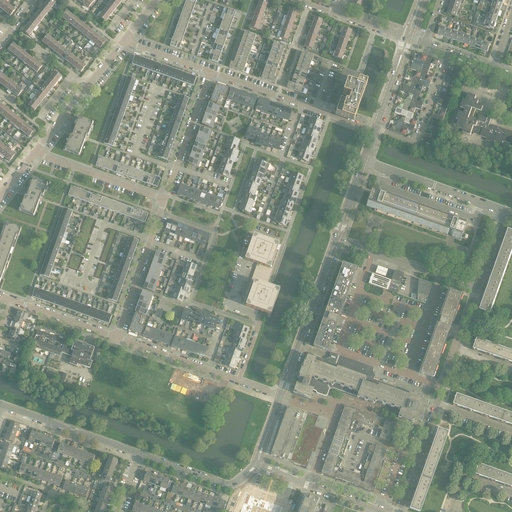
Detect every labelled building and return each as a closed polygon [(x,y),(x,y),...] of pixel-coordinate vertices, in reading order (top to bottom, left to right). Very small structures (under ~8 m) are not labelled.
[(91,0),(87,0),(84,4),(89,8),(94,2),(91,0)] [(194,9),(195,4),(186,1),(185,6),(194,9)] [(6,2),(1,9),(6,12),(11,6),(6,2)] [(46,2),(42,7),(49,12),(52,7),(46,2)] [(117,7),(111,2),(107,7),(113,12),(117,7)] [(502,5),(494,2),(492,8),(500,11),(502,5)] [(460,6),(450,3),(449,8),(461,12),(461,11),(459,10),(460,6)] [(258,4),(256,10),(264,13),(266,7),(258,4)] [(11,6),(6,12),(10,16),(16,10),(11,6)] [(192,14),(194,9),(185,6),(183,11),(192,14)] [(42,7),(38,12),(45,17),(49,12),(42,7)] [(113,12),(107,7),(103,12),(110,17),(113,12)] [(500,11),(492,8),(489,7),(487,13),(490,14),(498,17),(500,11)] [(460,14),(461,12),(449,8),(447,13),(456,17),(457,13),(460,14)] [(236,12),(227,9),(225,14),(234,18),(236,12)] [(290,9),(288,15),(296,18),(298,11),(290,9)] [(256,10),(254,16),(262,19),(264,13),(256,10)] [(62,17),(67,21),(72,15),(67,11),(62,17)] [(190,19),(192,14),(183,11),(181,16),(190,19)] [(38,12),(35,17),(41,22),(45,17),(38,12)] [(110,17),(103,12),(99,17),(106,22),(110,17)] [(232,23),(234,18),(225,14),(223,19),(232,23)] [(498,17),(490,14),(487,20),(496,23),(498,17)] [(77,19),(72,15),(67,21),(71,25),(77,19)] [(296,18),(288,15),(286,20),(294,23),(296,18)] [(188,24),(190,19),(181,16),(179,21),(188,24)] [(254,16),(252,22),(260,24),(262,19),(254,16)] [(35,17),(31,21),(37,26),(41,22),(35,17)] [(315,17),(313,23),(320,26),(323,20),(315,17)] [(81,22),(77,19),(71,25),(76,29),(81,22)] [(230,28),(232,23),(223,19),(221,24),(230,28)] [(294,23),(286,20),(284,26),(292,29),(294,23)] [(496,23),(487,20),(485,27),(494,30),(496,23)] [(31,21),(27,26),(33,31),(37,26),(31,21)] [(186,29),(188,24),(179,21),(177,26),(186,29)] [(86,26),(81,22),(76,29),(81,33),(86,26)] [(258,30),(260,24),(252,22),(250,27),(258,30)] [(313,23),(311,29),(318,32),(320,26),(313,23)] [(229,33),(230,28),(221,24),(219,30),(229,33)] [(23,31),(29,36),(33,31),(27,26),(23,31)] [(91,30),(86,26),(81,33),(86,36),(91,30)] [(185,34),(186,29),(177,26),(176,31),(185,34)] [(292,29),(284,26),(282,32),(290,35),(292,29)] [(438,35),(445,37),(448,29),(441,26),(438,35)] [(344,28),(342,34),(350,37),(352,31),(344,28)] [(311,29),(309,35),(316,38),(318,32),(311,29)] [(454,31),(448,29),(445,37),(451,39),(454,31)] [(96,34),(91,30),(86,36),(91,40),(96,34)] [(227,38),(229,33),(219,30),(218,35),(227,38)] [(183,39),(185,34),(176,31),(174,36),(183,39)] [(460,33),(454,31),(451,39),(457,41),(460,33)] [(256,36),(245,32),(243,36),(255,40),(256,36)] [(290,35),(282,32),(280,38),(287,41),(290,35)] [(466,35),(460,33),(457,41),(463,44),(466,35)] [(101,38),(96,34),(91,40),(95,44),(101,38)] [(350,37),(342,34),(340,40),(348,42),(350,37)] [(42,42),(47,45),(47,46),(52,39),(48,35),(42,42)] [(225,43),(227,38),(218,35),(216,40),(225,43)] [(309,35),(306,41),(314,44),(316,38),(309,35)] [(472,37),(466,35),(463,44),(469,46),(472,37)] [(181,45),(183,39),(174,36),(172,41),(181,45)] [(255,40),(243,36),(242,41),(253,45),(255,40)] [(478,40),(472,37),(469,46),(475,48),(478,40)] [(105,42),(101,38),(95,44),(100,48),(105,42)] [(52,39),(47,46),(52,49),(57,43),(52,39)] [(223,48),(225,43),(216,40),(214,45),(223,48)] [(348,42),(340,40),(338,45),(346,48),(348,42)] [(484,42),(478,40),(475,48),(481,50),(484,42)] [(179,50),(181,45),(172,41),(170,47),(179,50)] [(253,45),(242,41),(240,45),(251,49),(253,45)] [(306,41),(304,47),(312,49),(314,44),(306,41)] [(285,46),(274,42),(273,47),(284,51),(285,46)] [(490,44),(484,42),(481,50),(488,52),(490,46),(490,44)] [(8,50),(13,54),(18,47),(13,43),(8,50)] [(57,43),(52,49),(57,53),(62,47),(57,43)] [(221,53),(223,48),(214,45),(212,50),(221,53)] [(251,49),(240,45),(239,50),(250,54),(251,49)] [(346,48),(338,45),(336,51),(344,54),(346,48)] [(23,51),(18,47),(13,54),(18,57),(23,51)] [(62,47),(57,53),(62,57),(67,51),(62,47)] [(284,51),(273,47),(271,51),(282,55),(284,51)] [(220,58),(221,53),(212,50),(210,55),(220,58)] [(250,54),(239,50),(237,54),(248,58),(250,54)] [(28,55),(23,51),(18,57),(23,61),(28,55)] [(67,51),(62,57),(66,61),(72,54),(67,51)] [(282,55),(271,51),(269,56),(281,60),(282,55)] [(344,54),(336,51),(334,57),(342,60),(344,54)] [(314,56),(302,52),(301,57),(312,61),(314,56)] [(72,54),(66,61),(71,65),(76,58),(72,54)] [(248,58),(237,54),(235,59),(247,63),(248,58)] [(33,59),(28,55),(23,61),(27,65),(33,59)] [(218,64),(220,58),(210,55),(209,60),(218,64)] [(415,58),(413,64),(424,68),(428,57),(422,55),(420,60),(415,58)] [(137,67),(140,57),(135,56),(132,65),(137,67)] [(281,60),(269,56),(268,60),(279,64),(281,60)] [(142,68),(146,59),(140,57),(137,67),(142,68)] [(312,61),(301,57),(299,61),(310,65),(312,61)] [(439,60),(428,57),(424,68),(429,70),(431,64),(437,66),(439,60)] [(76,58),(71,65),(76,68),(81,62),(76,58)] [(37,62),(33,59),(27,65),(32,69),(37,62)] [(147,70),(151,61),(146,59),(142,68),(147,70)] [(247,63),(235,59),(234,64),(245,68),(247,63)] [(279,64),(268,60),(266,65),(277,69),(279,64)] [(152,72),(156,63),(151,61),(147,70),(152,72)] [(310,65),(299,61),(298,66),(309,70),(310,65)] [(42,66),(37,62),(32,69),(37,73),(42,66)] [(81,62),(76,68),(81,72),(86,66),(81,62)] [(158,74),(161,65),(156,63),(152,72),(158,74)] [(245,68),(234,64),(231,63),(229,68),(246,74),(247,68),(245,68)] [(424,68),(413,64),(411,69),(416,71),(414,77),(420,79),(424,68)] [(163,76),(166,66),(161,65),(158,74),(163,76)] [(277,69),(266,65),(265,69),(276,73),(277,69)] [(168,77),(171,68),(166,66),(163,76),(168,77)] [(309,70),(298,66),(296,70),(307,74),(309,70)] [(454,72),(448,70),(446,76),(458,80),(462,69),(456,66),(454,72)] [(173,79),(176,70),(171,68),(168,77),(173,79)] [(428,75),(429,70),(424,68),(420,79),(431,83),(433,77),(428,75)] [(276,73),(265,69),(263,74),(274,78),(276,73)] [(178,81),(181,72),(176,70),(173,79),(178,81)] [(307,74),(296,70),(294,75),(306,79),(307,74)] [(55,72),(51,77),(58,82),(62,77),(55,72)] [(183,83),(186,74),(181,72),(178,81),(183,83)] [(274,78),(263,74),(261,73),(259,78),(275,84),(277,79),(274,78)] [(188,85),(191,76),(186,74),(183,83),(188,85)] [(4,75),(0,79),(0,83),(3,86),(8,79),(4,75)] [(306,79),(294,75),(293,79),(304,83),(306,79)] [(197,77),(191,76),(188,85),(194,87),(197,77)] [(458,80),(446,76),(444,81),(450,83),(448,89),(454,91),(458,80)] [(58,82),(51,77),(48,81),(54,87),(58,82)] [(136,80),(127,77),(125,83),(135,86),(136,80)] [(407,80),(405,86),(416,90),(420,79),(414,77),(412,82),(407,80)] [(8,79),(3,86),(8,89),(13,83),(8,79)] [(304,83),(293,79),(291,84),(302,88),(304,83)] [(431,83),(420,79),(416,90),(422,92),(424,86),(429,88),(431,83)] [(54,87),(48,81),(44,86),(50,91),(54,87)] [(347,83),(339,107),(335,116),(354,122),(357,113),(367,84),(359,81),(357,87),(347,83)] [(13,83),(8,89),(13,93),(18,87),(13,83)] [(133,91),(135,86),(125,83),(124,88),(133,91)] [(302,88),(291,84),(289,83),(287,88),(303,94),(305,89),(302,88)] [(227,99),(231,90),(229,89),(217,84),(210,104),(216,106),(217,105),(218,101),(221,102),(223,97),(226,98),(227,99)] [(50,91),(44,86),(40,91),(46,96),(50,91)] [(416,90),(405,86),(403,91),(408,93),(406,99),(412,101),(416,90)] [(18,87),(13,93),(18,97),(23,91),(18,87)] [(131,96),(133,91),(124,88),(122,93),(131,96)] [(232,103),(236,91),(231,89),(231,90),(227,99),(232,101),(232,103)] [(446,94),(441,92),(439,98),(450,102),(454,91),(448,89),(446,94)] [(420,97),(422,92),(416,90),(412,101),(423,105),(425,99),(420,97)] [(46,96),(40,91),(36,96),(43,101),(46,96)] [(237,104),(241,93),(236,91),(232,103),(237,104)] [(129,101),(131,96),(122,93),(120,98),(129,101)] [(242,106),(246,95),(241,93),(237,104),(242,106)] [(470,135),(471,133),(472,132),(474,133),(473,134),(488,139),(487,141),(494,144),(495,142),(502,144),(503,142),(510,144),(511,139),(511,132),(492,125),(491,128),(488,127),(492,118),(480,114),(479,119),(473,117),(476,109),(482,111),(483,107),(477,105),(478,102),(475,101),(476,97),(468,94),(466,101),(464,101),(461,108),(466,110),(464,114),(459,112),(457,120),(459,121),(457,128),(464,130),(463,133),(470,135)] [(248,106),(251,97),(246,95),(242,106),(243,104),(248,106)] [(43,101),(36,96),(32,101),(39,106),(43,101)] [(189,99),(180,96),(178,101),(187,104),(189,99)] [(257,99),(251,97),(248,106),(253,108),(257,99)] [(127,106),(129,101),(120,98),(118,103),(127,106)] [(450,102),(439,98),(437,103),(442,105),(440,111),(446,113),(450,102)] [(399,102),(397,108),(408,112),(412,101),(406,99),(405,104),(399,102)] [(261,113),(265,102),(259,100),(256,109),(261,111),(261,113)] [(39,106),(32,101),(28,106),(35,111),(39,106)] [(185,110),(187,104),(178,101),(176,106),(185,110)] [(423,105),(412,101),(408,112),(414,114),(416,108),(421,110),(423,105)] [(266,115),(270,104),(265,102),(261,113),(266,115)] [(125,111),(127,106),(118,103),(116,108),(125,111)] [(219,107),(216,106),(210,104),(208,109),(217,112),(219,107)] [(272,115),(276,105),(270,104),(266,115),(267,115),(267,113),(272,115)] [(278,117),(281,107),(276,105),(272,115),(278,117)] [(184,115),(185,110),(176,106),(174,111),(184,115)] [(10,111),(6,107),(1,114),(5,118),(10,111)] [(283,119),(287,109),(281,107),(278,117),(283,119)] [(124,116),(125,111),(116,108),(115,113),(124,116)] [(408,112),(397,108),(395,113),(401,115),(399,121),(404,123),(408,112)] [(215,117),(217,112),(208,109),(206,114),(215,117)] [(292,111),(287,109),(283,119),(289,121),(292,111)] [(15,115),(10,111),(5,118),(10,121),(15,115)] [(182,120),(184,115),(174,111),(173,116),(182,120)] [(438,116),(433,114),(431,120),(442,124),(446,113),(440,111),(438,116)] [(412,119),(414,114),(408,112),(404,123),(415,127),(417,121),(412,119)] [(122,121),(124,116),(115,113),(113,118),(122,121)] [(214,123),(215,117),(206,114),(204,119),(214,123)] [(20,119),(15,115),(10,121),(15,125),(20,119)] [(180,125),(182,120),(173,116),(171,122),(180,125)] [(93,123),(79,118),(78,122),(72,136),(71,136),(66,149),(80,154),(87,136),(88,136),(93,123)] [(120,127),(122,121),(113,118),(111,123),(120,127)] [(310,118),(308,124),(320,128),(322,122),(310,118)] [(25,123),(20,119),(15,125),(20,129),(25,123)] [(212,128),(214,123),(204,119),(202,125),(212,128)] [(442,124),(431,120),(429,125),(434,127),(432,133),(438,135),(442,124)] [(391,124),(389,130),(400,134),(404,123),(399,121),(397,126),(391,124)] [(178,130),(180,125),(171,122),(169,127),(178,130)] [(30,127),(25,123),(20,129),(25,133),(30,127)] [(118,132),(120,127),(111,123),(109,128),(118,132)] [(415,127),(404,123),(400,134),(406,136),(408,130),(413,132),(415,127)] [(318,133),(320,128),(308,124),(310,125),(308,130),(306,129),(318,133)] [(35,130),(30,127),(25,133),(29,137),(35,130)] [(176,135),(178,130),(169,127),(167,132),(176,135)] [(116,137),(118,132),(109,128),(107,134),(116,137)] [(201,128),(199,133),(211,137),(213,132),(201,128)] [(252,139),(256,128),(255,128),(255,129),(249,128),(246,137),(252,139)] [(256,144),(261,130),(256,128),(252,139),(257,141),(256,144)] [(316,139),(318,133),(306,129),(304,135),(317,140),(318,139),(316,139)] [(261,146),(265,134),(260,132),(261,130),(256,144),(261,146)] [(175,140),(176,135),(167,132),(165,137),(175,140)] [(211,137),(199,133),(198,138),(207,141),(209,136),(211,137)] [(430,138),(425,136),(423,142),(434,146),(438,135),(432,133),(430,138)] [(115,142),(116,137),(107,134),(106,139),(115,142)] [(267,147),(271,137),(270,137),(270,138),(265,136),(266,134),(265,134),(261,146),(267,147)] [(315,145),(317,140),(304,135),(305,136),(303,141),(315,145)] [(173,145),(175,140),(165,137),(164,142),(162,141),(173,145)] [(273,148),(277,137),(276,137),(276,138),(271,137),(267,147),(267,148),(268,146),(273,148)] [(282,139),(277,137),(273,148),(278,150),(282,139)] [(207,141),(198,138),(196,143),(207,147),(205,146),(207,141)] [(237,146),(239,141),(230,138),(228,143),(237,146)] [(113,147),(115,142),(106,139),(104,144),(113,147)] [(171,150),(173,145),(162,141),(160,146),(171,150)] [(313,151),(315,145),(303,141),(301,147),(313,151)] [(207,147),(196,143),(194,148),(205,152),(207,147)] [(235,151),(237,146),(228,143),(226,148),(238,152),(235,151)] [(169,155),(171,150),(160,146),(160,147),(162,147),(160,152),(169,155)] [(5,147),(0,154),(5,157),(10,151),(5,147)] [(313,151),(301,147),(302,147),(300,153),(310,156),(312,151),(313,151)] [(205,152),(194,148),(192,153),(203,157),(204,157),(202,156),(203,152),(205,152)] [(236,157),(238,152),(226,148),(227,149),(225,153),(236,157)] [(10,151),(5,157),(10,161),(15,155),(10,151)] [(167,161),(169,155),(160,152),(158,158),(167,161)] [(203,157),(192,153),(190,158),(202,162),(203,157)] [(235,162),(236,157),(225,153),(225,154),(227,154),(225,159),(224,158),(224,159),(235,162)] [(308,162),(310,156),(300,153),(298,158),(301,159),(300,161),(304,162),(305,161),(308,162)] [(101,168),(105,159),(99,157),(96,166),(101,168)] [(202,162),(190,158),(188,164),(198,167),(200,162),(202,163),(202,162)] [(106,170),(110,161),(105,159),(101,168),(106,170)] [(234,163),(235,162),(224,159),(222,164),(231,167),(233,162),(234,163)] [(111,171),(115,162),(110,161),(106,170),(111,171)] [(257,161),(255,166),(267,170),(265,169),(267,164),(257,161)] [(117,173),(120,164),(115,162),(111,171),(117,173)] [(122,175),(125,166),(120,164),(117,173),(122,175)] [(230,172),(231,167),(222,164),(220,169),(230,172)] [(127,177),(130,168),(125,166),(122,175),(127,177)] [(267,170),(255,166),(254,172),(265,176),(267,170)] [(132,179),(135,170),(130,168),(127,177),(132,179)] [(228,178),(230,172),(220,169),(218,174),(228,178)] [(137,180),(140,171),(135,170),(132,179),(137,180)] [(142,182),(145,173),(140,171),(137,180),(142,182)] [(265,176),(254,172),(252,177),(261,180),(263,175),(265,176)] [(147,184),(150,175),(145,173),(142,182),(147,184)] [(291,173),(289,178),(301,182),(303,177),(291,173)] [(152,186),(155,177),(150,175),(147,184),(152,186)] [(161,179),(155,177),(152,186),(158,188),(161,179)] [(259,186),(261,180),(252,177),(250,182),(248,182),(259,186)] [(299,188),(301,182),(289,178),(287,184),(299,188)] [(48,184),(33,179),(27,197),(25,196),(21,209),(35,214),(41,196),(43,197),(48,184)] [(259,186),(248,182),(246,187),(256,191),(258,185),(259,186)] [(183,197),(187,185),(181,184),(177,195),(183,197)] [(297,193),(299,188),(287,184),(289,185),(288,189),(287,189),(287,190),(298,194),(298,193),(297,193)] [(188,199),(191,189),(186,187),(187,186),(187,185),(183,197),(188,199)] [(74,198),(77,189),(71,187),(68,196),(74,198)] [(256,191),(246,187),(244,193),(255,196),(254,196),(256,191)] [(79,200),(82,190),(77,189),(74,198),(79,200)] [(193,200),(196,191),(191,189),(188,199),(193,200)] [(84,201),(87,192),(82,190),(79,200),(84,201)] [(296,199),(298,194),(287,190),(285,195),(296,199)] [(198,202),(201,193),(196,191),(193,200),(198,202)] [(89,203),(92,194),(87,192),(84,201),(89,203)] [(203,204),(206,195),(201,193),(198,202),(203,204)] [(253,202),(255,196),(244,193),(246,193),(244,199),(253,202)] [(94,205),(97,196),(92,194),(89,203),(94,205)] [(208,206),(212,196),(206,195),(203,204),(208,206)] [(294,204),(296,199),(285,195),(283,200),(282,200),(294,204)] [(370,195),(367,205),(374,208),(375,208),(374,212),(447,237),(448,234),(456,237),(461,239),(461,238),(464,228),(457,226),(458,224),(458,222),(449,219),(448,221),(448,222),(370,195)] [(99,207),(102,198),(97,196),(94,205),(99,207)] [(213,208),(217,196),(216,198),(212,196),(208,206),(213,208)] [(223,198),(217,196),(213,208),(219,209),(219,207),(221,208),(222,203),(221,202),(223,198)] [(104,209),(107,199),(102,198),(99,207),(104,209)] [(109,210),(112,201),(107,199),(104,209),(109,210)] [(251,207),(253,202),(244,199),(242,204),(251,207)] [(294,205),(294,204),(282,200),(280,205),(291,209),(293,204),(294,205)] [(114,212),(117,203),(112,201),(109,210),(114,212)] [(119,214),(123,205),(117,203),(114,212),(119,214)] [(249,213),(251,207),(242,204),(240,209),(243,210),(242,212),(246,213),(247,212),(249,213)] [(124,216),(128,207),(123,205),(119,214),(124,216)] [(289,215),(291,209),(280,205),(278,211),(289,215)] [(130,218),(133,209),(128,207),(124,216),(130,218)] [(71,217),(73,212),(63,209),(62,214),(71,217)] [(135,219),(138,210),(133,209),(130,218),(135,219)] [(140,221),(143,212),(138,210),(135,219),(140,221)] [(287,220),(289,215),(278,211),(276,216),(287,220)] [(148,214),(143,212),(140,221),(145,223),(148,214)] [(69,222),(71,217),(62,214),(60,219),(69,222)] [(285,226),(287,220),(276,216),(274,222),(279,223),(278,224),(282,226),(283,225),(285,226)] [(67,227),(69,222),(60,219),(58,224),(67,227)] [(169,234),(173,223),(168,221),(164,232),(169,234)] [(175,234),(178,225),(173,223),(169,234),(170,234),(170,232),(175,234)] [(0,283),(20,228),(7,224),(0,244),(0,283)] [(65,233),(67,227),(58,224),(56,229),(65,233)] [(180,236),(184,227),(178,225),(175,234),(180,236)] [(185,238),(189,228),(184,227),(180,236),(185,238)] [(190,240),(194,230),(189,228),(185,238),(190,240)] [(63,238),(65,233),(56,229),(54,234),(63,238)] [(195,241),(199,232),(194,230),(190,240),(195,241)] [(511,230),(509,230),(503,246),(511,248),(511,230)] [(201,243),(204,234),(199,232),(195,241),(201,243)] [(62,243),(63,238),(54,234),(53,240),(62,243)] [(209,236),(204,234),(201,243),(206,245),(207,243),(208,243),(209,241),(208,241),(209,236)] [(273,270),(282,245),(254,235),(245,260),(257,264),(273,270)] [(137,246),(139,241),(130,238),(128,243),(137,246)] [(60,248),(62,243),(53,240),(51,245),(60,248)] [(137,246),(128,243),(126,248),(135,252),(137,246)] [(58,253),(60,248),(51,245),(49,250),(58,253)] [(511,248),(503,246),(498,262),(508,265),(511,252),(511,248)] [(133,257),(135,252),(126,248),(124,253),(133,257)] [(56,258),(58,253),(49,250),(47,255),(56,258)] [(166,256),(157,253),(157,252),(155,258),(164,261),(166,256)] [(131,262),(133,257),(124,253),(122,258),(131,262)] [(54,263),(56,258),(47,255),(45,260),(54,263)] [(130,267),(131,262),(122,258),(120,264),(130,267)] [(163,266),(164,261),(155,258),(153,263),(163,266)] [(53,268),(54,263),(45,260),(43,265),(53,268)] [(185,262),(183,268),(194,272),(196,266),(185,262)] [(498,262),(492,278),(502,281),(508,265),(498,262)] [(163,266),(153,263),(151,268),(161,271),(163,266)] [(128,272),(130,267),(120,264),(119,269),(128,272)] [(267,286),(273,270),(257,264),(252,280),(267,286)] [(326,351),(356,268),(344,264),(314,347),(326,351)] [(51,273),(53,268),(43,265),(42,270),(51,273)] [(161,271),(151,268),(150,273),(159,276),(161,271)] [(192,277),(194,272),(183,268),(185,269),(183,273),(192,277)] [(388,271),(378,268),(375,275),(385,278),(388,271)] [(126,277),(128,272),(119,269),(117,274),(126,277)] [(49,279),(51,273),(42,270),(40,275),(49,279)] [(395,271),(391,281),(388,291),(391,292),(397,294),(404,274),(395,271)] [(157,281),(159,276),(150,273),(148,278),(157,281)] [(191,282),(192,277),(183,273),(181,279),(192,282),(191,282)] [(124,282),(126,277),(117,274),(115,279),(124,282)] [(369,284),(388,291),(391,281),(372,274),(369,284)] [(155,286),(157,281),(148,278),(146,283),(157,287),(155,286)] [(492,278),(486,294),(496,297),(502,281),(492,278)] [(122,287),(124,282),(115,279),(113,284),(122,287)] [(190,287),(192,282),(181,279),(183,279),(181,284),(179,283),(190,287)] [(271,315),(280,290),(273,288),(267,286),(252,280),(243,305),(256,310),(271,315)] [(157,287),(146,283),(144,289),(155,293),(157,287)] [(188,293),(190,287),(179,283),(177,288),(176,288),(188,293)] [(430,284),(419,283),(417,301),(425,304),(431,287),(431,286),(431,285),(430,284)] [(121,292),(122,287),(113,284),(111,289),(121,292)] [(37,299),(41,290),(35,288),(32,297),(37,299)] [(188,293),(176,288),(174,293),(184,297),(185,292),(188,293)] [(119,297),(121,292),(111,289),(110,294),(119,297)] [(43,301),(46,292),(41,290),(37,299),(43,301)] [(448,333),(462,295),(450,290),(420,373),(432,378),(448,333)] [(143,291),(141,297),(151,300),(152,295),(143,291)] [(48,303),(51,294),(46,292),(43,301),(48,303)] [(182,302),(184,297),(174,293),(172,299),(182,302)] [(53,304),(56,295),(51,294),(48,303),(53,304)] [(117,303),(119,297),(110,294),(108,300),(117,303)] [(491,313),(496,297),(486,294),(481,310),(491,313)] [(58,306),(61,297),(56,295),(53,304),(58,306)] [(63,308),(66,299),(61,297),(58,306),(63,308)] [(151,300),(141,297),(139,302),(149,305),(151,300)] [(68,310),(71,301),(66,299),(63,308),(68,310)] [(73,312),(76,303),(71,301),(68,310),(73,312)] [(147,310),(149,305),(139,302),(138,307),(147,310)] [(78,313),(81,304),(76,303),(73,312),(78,313)] [(83,315),(87,306),(81,304),(78,313),(83,315)] [(88,317),(92,308),(87,306),(83,315),(88,317)] [(147,310),(138,307),(136,312),(142,315),(145,316),(147,310)] [(94,319),(97,310),(92,308),(88,317),(94,319)] [(187,321),(190,311),(185,309),(182,319),(187,321)] [(17,314),(15,318),(23,321),(26,314),(16,310),(15,313),(17,314)] [(99,321),(102,312),(97,310),(94,319),(99,321)] [(193,323),(197,311),(197,310),(196,313),(190,311),(187,321),(193,323)] [(199,322),(202,312),(197,311),(193,323),(194,320),(199,322)] [(104,323),(107,313),(102,312),(99,321),(104,323)] [(144,320),(141,319),(142,316),(141,316),(142,315),(136,312),(135,314),(129,332),(142,336),(143,336),(146,328),(143,327),(143,326),(142,326),(144,320)] [(204,325),(208,314),(202,312),(199,322),(204,324),(204,325)] [(112,315),(107,313),(104,323),(109,324),(112,315)] [(208,329),(212,318),(207,316),(208,314),(204,325),(209,327),(208,329)] [(12,321),(11,324),(21,328),(23,321),(15,318),(14,322),(12,321)] [(218,320),(212,318),(208,329),(214,331),(218,320)] [(21,328),(11,324),(10,328),(12,328),(10,332),(18,335),(21,328)] [(237,325),(235,331),(247,335),(249,329),(246,328),(246,327),(242,325),(242,326),(237,325)] [(148,338),(152,329),(146,327),(146,328),(143,336),(143,337),(148,338)] [(153,340),(157,331),(152,329),(148,338),(153,340)] [(65,340),(38,330),(32,346),(60,356),(61,353),(72,357),(69,364),(77,367),(78,364),(90,369),(93,361),(90,360),(95,348),(87,345),(86,348),(74,343),(73,346),(64,343),(65,340)] [(159,342),(162,333),(157,331),(153,340),(159,342)] [(245,340),(247,335),(235,331),(233,336),(246,341),(245,340)] [(18,335),(10,332),(9,336),(7,336),(6,339),(16,342),(18,335)] [(164,344),(167,335),(162,333),(159,342),(164,344)] [(169,346),(172,336),(167,335),(164,344),(169,346)] [(244,347),(246,341),(233,336),(232,337),(236,338),(234,343),(244,347)] [(177,349),(181,339),(175,337),(172,347),(177,349)] [(183,351),(186,341),(181,339),(177,349),(183,351)] [(474,349),(490,355),(494,345),(478,339),(474,349)] [(188,353),(191,343),(186,341),(183,351),(188,353)] [(193,354),(197,345),(191,343),(188,353),(193,354)] [(242,352),(244,347),(234,343),(232,348),(229,347),(229,348),(242,352)] [(199,356),(202,347),(197,345),(193,354),(199,356)] [(510,350),(494,345),(490,355),(506,360),(510,350)] [(208,349),(202,347),(199,356),(204,358),(208,349)] [(242,353),(242,352),(229,348),(227,353),(238,357),(240,352),(242,353)] [(10,366),(11,363),(14,353),(11,352),(10,354),(6,352),(4,361),(3,363),(10,366)] [(17,354),(14,353),(11,363),(18,366),(21,357),(17,356),(17,354)] [(236,363),(238,357),(227,353),(225,359),(236,363)] [(294,390),(293,393),(294,393),(309,398),(310,399),(311,397),(312,394),(313,392),(313,390),(316,391),(317,393),(325,396),(327,396),(330,389),(333,386),(358,395),(358,396),(357,397),(375,403),(376,401),(401,410),(400,412),(398,417),(399,418),(401,418),(402,419),(404,420),(406,420),(408,421),(409,421),(411,422),(414,423),(415,420),(422,422),(422,421),(423,419),(423,418),(424,416),(424,415),(425,413),(425,412),(427,408),(429,402),(424,400),(422,400),(423,397),(410,392),(409,395),(394,390),(395,387),(374,379),(375,375),(374,375),(373,372),(373,371),(374,368),(369,366),(358,362),(334,354),(333,354),(331,353),(329,357),(325,359),(314,356),(313,358),(307,355),(305,359),(303,365),(298,378),(298,379),(297,383),(295,389),(294,390)] [(234,369),(236,363),(225,359),(224,359),(226,360),(224,365),(234,369)] [(454,405),(471,410),(474,400),(458,395),(454,405)] [(474,400),(471,410),(486,416),(490,406),(474,400)] [(490,406),(486,416),(502,422),(506,412),(490,406)] [(310,469),(327,421),(288,407),(271,455),(310,469)] [(339,469),(349,441),(355,422),(359,412),(345,407),(337,429),(336,429),(336,430),(336,431),(336,432),(321,473),(335,478),(339,469)] [(365,414),(359,412),(355,422),(362,424),(365,414)] [(511,413),(506,412),(502,422),(511,424),(511,413)] [(372,417),(365,414),(362,424),(368,426),(372,417)] [(375,428),(378,419),(372,417),(368,426),(375,428)] [(382,431),(385,421),(378,419),(375,428),(382,431)] [(390,442),(396,425),(385,421),(382,431),(379,438),(390,442)] [(11,422),(9,428),(18,431),(20,425),(11,422)] [(9,428),(7,433),(16,436),(18,431),(9,428)] [(438,429),(433,444),(443,448),(448,432),(438,429)] [(35,443),(38,434),(32,432),(29,440),(35,443)] [(14,442),(16,436),(7,433),(5,439),(14,442)] [(44,436),(38,434),(35,443),(40,445),(44,436)] [(49,438),(44,436),(40,445),(46,447),(49,438)] [(55,440),(49,438),(46,447),(52,449),(55,440)] [(57,452),(63,454),(66,445),(60,443),(57,452)] [(5,444),(3,450),(12,453),(14,447),(5,444)] [(372,491),(381,466),(387,449),(373,444),(362,475),(344,469),(343,470),(339,469),(335,478),(372,491)] [(433,444),(427,460),(437,464),(443,448),(433,444)] [(72,447),(66,445),(63,454),(69,456),(72,447)] [(78,449),(72,447),(69,456),(75,458),(78,449)] [(83,452),(78,449),(75,458),(80,460),(83,452)] [(3,450),(1,455),(10,459),(12,453),(3,450)] [(89,454),(83,452),(80,460),(86,462),(89,454)] [(95,456),(89,454),(86,462),(92,464),(95,456)] [(1,455),(0,458),(0,461),(8,464),(10,459),(1,455)] [(109,456),(107,462),(116,466),(118,460),(109,456)] [(427,460),(421,477),(431,480),(437,464),(427,460)] [(116,466),(107,462),(105,468),(114,471),(116,466)] [(22,463),(20,469),(19,472),(25,474),(28,465),(22,463)] [(476,474),(492,480),(496,470),(480,464),(476,474)] [(34,467),(28,465),(25,474),(31,476),(34,467)] [(39,469),(34,467),(31,476),(36,478),(39,469)] [(114,471),(105,468),(103,474),(112,477),(114,471)] [(45,471),(39,469),(36,478),(42,480),(45,471)] [(511,476),(496,470),(492,480),(508,486),(511,476)] [(51,473),(45,471),(42,480),(48,482),(51,473)] [(143,481),(149,483),(152,474),(146,472),(143,481)] [(57,475),(51,473),(48,482),(54,484),(57,475)] [(112,477),(103,474),(101,480),(110,483),(112,477)] [(158,476),(152,474),(149,483),(155,485),(158,476)] [(63,478),(57,475),(54,484),(60,486),(63,478)] [(164,478),(158,476),(155,485),(161,487),(164,478)] [(421,477),(416,493),(426,496),(431,480),(421,477)] [(170,481),(164,478),(161,487),(167,489),(170,481)] [(63,489),(69,491),(72,482),(66,480),(63,489)] [(78,484),(72,482),(69,491),(75,493),(78,484)] [(83,487),(78,484),(75,493),(80,495),(83,487)] [(171,493),(177,495),(180,486),(174,484),(171,493)] [(104,485),(102,491),(111,494),(113,488),(104,485)] [(186,488),(180,486),(177,495),(183,497),(186,488)] [(89,489),(84,487),(83,487),(80,495),(86,497),(89,489)] [(192,490),(186,488),(183,497),(189,499),(192,490)] [(197,492),(192,490),(189,499),(194,501),(197,492)] [(33,491),(31,497),(40,500),(42,494),(33,491)] [(111,494),(102,491),(100,497),(109,500),(111,494)] [(203,494),(197,492),(194,501),(200,503),(203,494)] [(416,493),(410,509),(419,511),(420,511),(426,496),(416,493)] [(209,496),(203,494),(200,503),(206,505),(209,496)] [(281,511),(283,507),(271,503),(267,501),(247,494),(244,503),(243,505),(240,511),(281,511)] [(215,498),(209,496),(206,505),(211,507),(215,498)] [(332,511),(335,506),(306,496),(305,499),(300,511),(332,511)] [(40,500),(31,497),(29,503),(38,506),(40,500)] [(109,500),(100,497),(98,503),(107,506),(109,500)] [(220,500),(215,498),(211,507),(217,509),(220,500)] [(226,502),(220,500),(217,509),(223,511),(226,502)] [(132,511),(134,511),(138,511),(141,504),(135,502),(132,511)] [(38,506),(29,503),(27,509),(36,511),(38,506)] [(107,506),(98,503),(96,509),(105,511),(107,506)]
